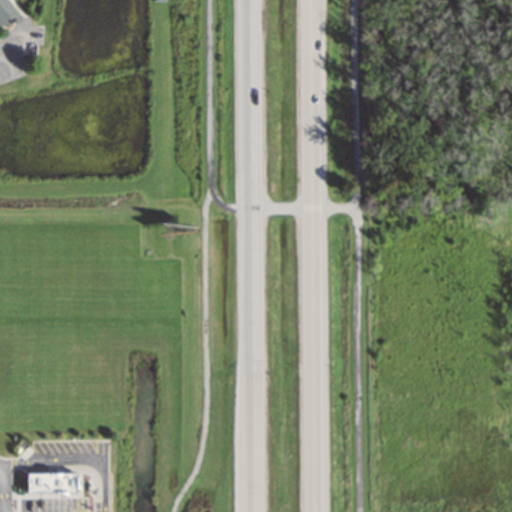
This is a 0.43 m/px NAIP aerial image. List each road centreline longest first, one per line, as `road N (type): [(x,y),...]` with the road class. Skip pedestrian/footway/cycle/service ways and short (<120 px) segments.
road 1 (trunk): [(315,511),(310,0)]
road 2 (trunk): [(252,0),(256,511)]
